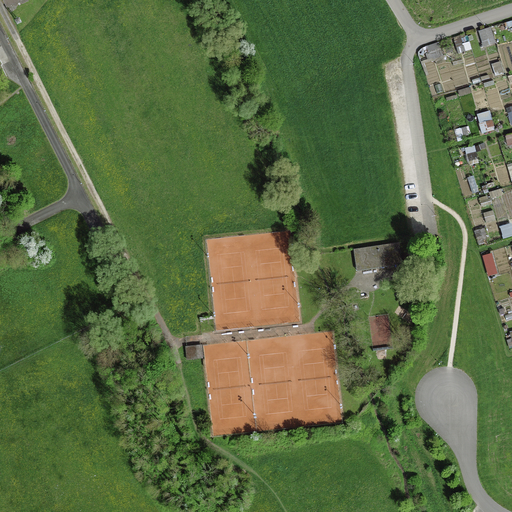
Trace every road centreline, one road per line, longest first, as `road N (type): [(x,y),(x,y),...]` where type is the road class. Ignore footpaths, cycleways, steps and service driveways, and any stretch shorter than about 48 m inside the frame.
road 1 (track): [(173,344),(0,5)]
road 2 (residential): [(426,37),(413,41),(406,60),(430,235)]
road 3 (residential): [(492,511),(471,484),(444,394)]
